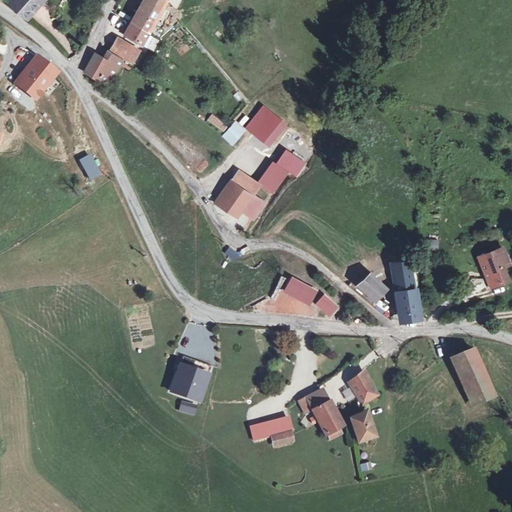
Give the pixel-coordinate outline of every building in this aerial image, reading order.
[(7,0),(22,14),(37,0),(7,0)] [(162,4),(164,0),(143,0),(126,33),(142,42),(162,4)] [(114,39),(109,50),(132,62),(138,51),(114,39)] [(100,80),(109,84),(120,60),(105,50),(101,58),(92,54),(83,73),(99,82),(100,80)] [(12,82),(33,98),(54,71),(32,55),(12,82)] [(293,152),(302,136),(253,105),(243,122),(293,152)] [(224,130),(228,123),(210,115),(207,122),(224,130)] [(223,133),(222,134),(233,143),(243,130),(232,122),(223,133)] [(286,152),(278,164),(290,172),(298,160),(286,152)] [(272,165),(259,182),(271,191),(283,173),(272,165)] [(257,185),(239,171),(216,203),(234,217),(240,208),(251,193),(257,185)] [(262,202),(251,193),(240,208),(252,217),(262,202)] [(429,250),(439,250),(438,238),(428,239),(429,250)] [(489,287),(504,280),(498,267),(505,264),(496,245),(474,255),(489,287)] [(239,255),(229,247),(224,254),(234,261),(239,255)] [(386,265),(387,274),(402,272),(401,262),(386,265)] [(402,272),(387,274),(391,293),(393,292),(399,317),(402,322),(416,318),(407,272),(402,272)] [(373,297),(384,284),(374,275),(369,281),(363,276),(357,283),(373,297)] [(314,288),(291,276),(285,287),(309,299),(314,288)] [(259,301),(257,307),(271,312),(279,292),(275,291),(269,304),(259,301)] [(324,293),(316,302),(328,312),(335,303),(324,293)] [(133,350),(154,348),(149,303),(133,305),(136,322),(129,323),(133,350)] [(307,308),(307,316),(315,317),(316,309),(307,308)] [(470,391),(489,382),(471,344),(453,353),(470,391)] [(197,360),(199,355),(183,349),(181,354),(197,360)] [(192,385),(202,389),(211,359),(199,355),(197,360),(181,354),(172,384),(191,390),(192,385)] [(353,378),(356,382),(349,386),(359,402),(375,392),(361,372),(353,378)] [(353,378),(346,382),(349,386),(356,382),(353,378)] [(494,394),(489,382),(470,391),(475,403),(494,394)] [(341,427),(322,391),(300,403),(306,415),(312,411),(326,435),(329,433),(337,430),(341,427)] [(178,412),(194,416),(197,404),(181,400),(178,412)] [(359,443),(373,437),(364,413),(350,419),(359,443)] [(292,428),(289,418),(249,429),(252,440),(292,428)] [(329,433),(332,439),(339,435),(337,430),(329,433)] [(289,433),(272,438),(274,446),(291,442),(289,433)] [(360,472),(372,469),(370,462),(359,464),(360,472)]
